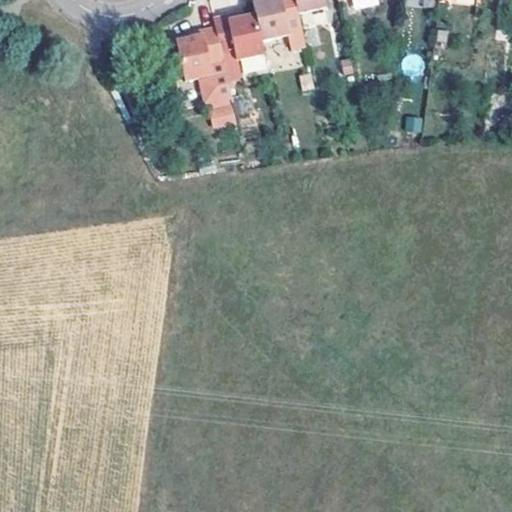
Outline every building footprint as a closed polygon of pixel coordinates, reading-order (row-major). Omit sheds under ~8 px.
[(258,28),(265,57),(292,51),(295,64),(308,60),(301,29),(294,0),(291,0),(279,3),(281,8),(272,11),(267,12),(255,15),(258,28)] [(294,0),(301,29),(327,22),(325,9),(337,6),(335,0),(294,0)] [(266,7),(267,12),(272,11),(281,8),(279,3),(266,7)] [(241,26),(228,29),(230,35),(243,32),(241,26)] [(218,40),(232,98),(245,95),(241,77),(256,73),(268,70),(265,57),(258,28),(243,32),(230,35),(228,29),(216,32),(218,40)] [(232,98),(218,40),(204,44),(205,49),(196,51),(192,51),(178,55),(188,99),(203,95),(209,119),(236,113),(232,98)] [(268,70),(256,73),(260,89),(271,87),(268,70)] [(131,105),(136,133),(150,131),(145,102),(131,105)]
